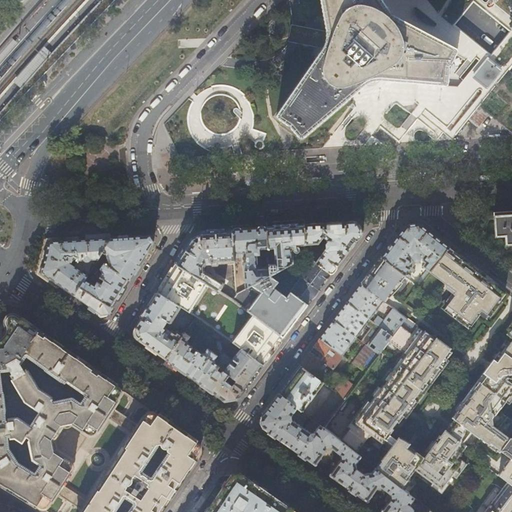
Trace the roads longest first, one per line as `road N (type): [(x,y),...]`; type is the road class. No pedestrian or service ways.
road 1 (residential): [(226,435),(388,222),(387,191)]
road 2 (residential): [(147,189),(141,148),(150,118),(261,0)]
road 3 (residential): [(503,467),(432,412),(511,304)]
road 4 (secondary): [(173,208),(387,191)]
road 5 (primary): [(169,0),(51,123)]
road 6 (residential): [(102,347),(176,230),(173,208)]
road 7 (secondary): [(226,435),(102,347)]
road 8 (secondary): [(336,511),(226,435)]
road 9 (residential): [(511,280),(432,216),(431,188)]
road 10 (secondary): [(102,347),(0,274)]
